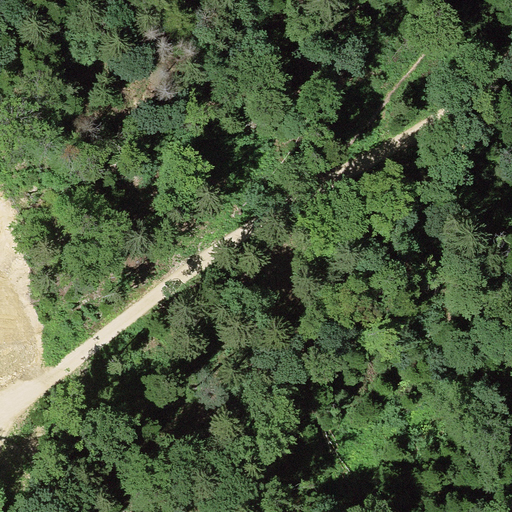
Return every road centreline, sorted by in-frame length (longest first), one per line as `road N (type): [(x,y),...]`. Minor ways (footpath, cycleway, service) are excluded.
road 1 (track): [(0,415),(205,251),(320,182)]
road 2 (track): [(320,182),(431,127),(511,61)]
road 3 (track): [(511,426),(469,414),(426,420),(380,443),(335,511)]
